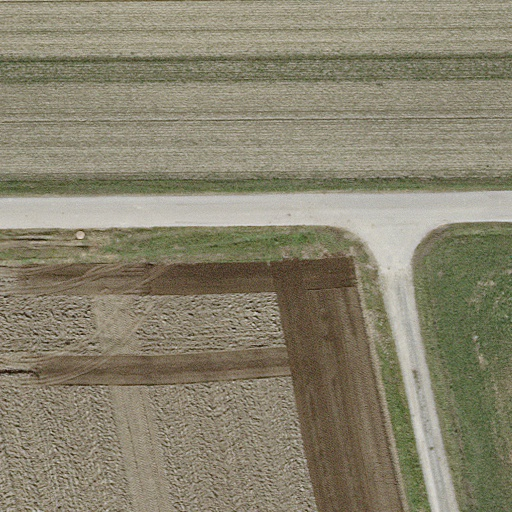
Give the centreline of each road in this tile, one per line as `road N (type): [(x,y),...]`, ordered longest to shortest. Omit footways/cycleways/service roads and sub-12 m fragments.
road 1 (track): [(511,205),(0,210)]
road 2 (track): [(383,206),(447,511)]
